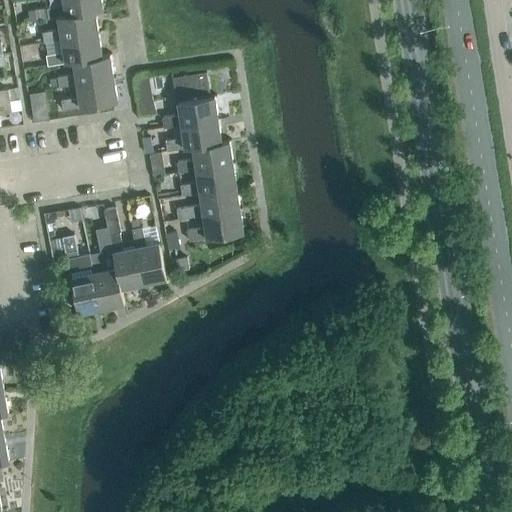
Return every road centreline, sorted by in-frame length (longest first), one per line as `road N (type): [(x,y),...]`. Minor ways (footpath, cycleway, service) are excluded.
road 1 (primary): [(410,0),(495,511)]
road 2 (primary): [(511,328),(458,0)]
road 3 (residential): [(141,154),(0,179)]
